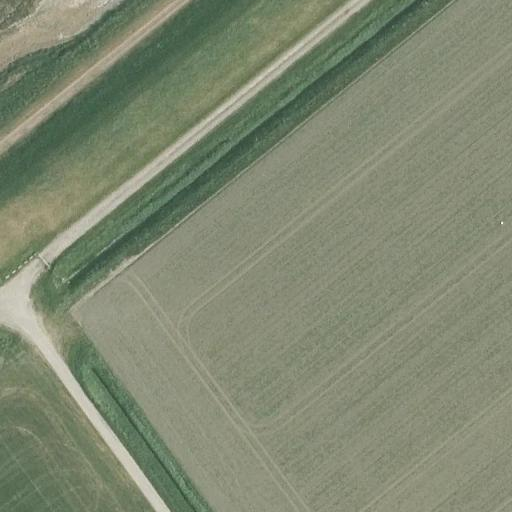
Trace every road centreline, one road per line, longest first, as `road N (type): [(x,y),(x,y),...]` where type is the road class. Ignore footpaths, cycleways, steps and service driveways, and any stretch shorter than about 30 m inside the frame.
road 1 (unclassified): [(3,292),(367,0)]
road 2 (unclassified): [(3,292),(163,511)]
